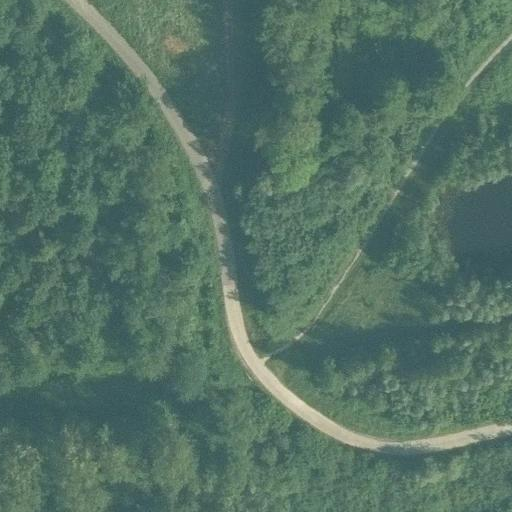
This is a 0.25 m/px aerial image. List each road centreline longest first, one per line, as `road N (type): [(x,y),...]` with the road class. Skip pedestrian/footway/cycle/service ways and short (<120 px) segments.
road 1 (unclassified): [(73,0),(143,75),(186,141),(218,220),(234,327),(279,395),(320,426),(389,450),(511,429)]
road 2 (track): [(229,0),(231,125),(222,152),(201,170)]
